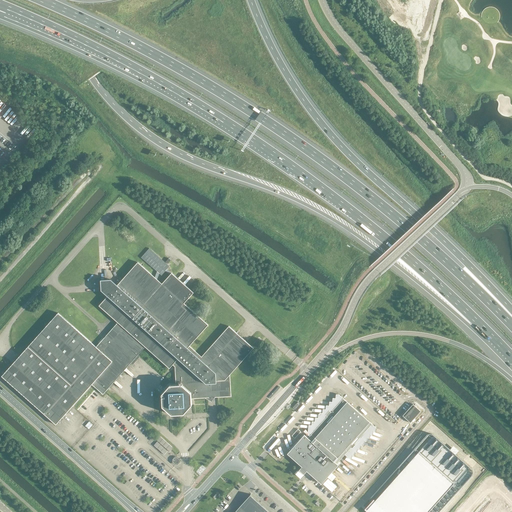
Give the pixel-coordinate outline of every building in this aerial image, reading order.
[(460,11),(456,14),(461,20),(465,18),(460,11)] [(192,405),(191,399),(205,398),(212,402),(214,397),(231,397),(230,375),(253,348),(229,326),(202,357),(189,346),(208,325),(184,304),(194,293),(171,273),(162,284),(138,262),(117,285),(111,280),(101,280),(101,291),(108,296),(99,306),(118,323),(96,347),(58,313),(2,376),(56,425),(92,385),(103,394),(145,347),(169,369),(173,365),(175,367),(176,385),(170,385),(162,394),(162,407),(171,415),(184,414),(192,405)] [(377,429),(372,424),(343,399),(339,394),(338,394),(337,398),(335,398),(334,402),(331,402),(331,406),(328,406),(328,409),(325,409),(324,413),(321,413),(321,414),(320,414),(320,418),(317,418),(317,422),(314,422),(313,426),(311,425),(310,432),(312,433),(308,438),(304,435),(287,454),(302,467),(299,470),(296,473),(301,477),(303,474),(304,475),(307,471),(321,484),(338,465),(337,464),(345,454),(351,458),(353,459),(354,455),(355,456),(357,452),(358,453),(360,449),(361,449),(363,445),(364,446),(364,445),(365,445),(366,441),(368,442),(369,438),(371,439),(372,435),(374,435),(375,431),(376,432),(377,429)] [(413,404),(402,416),(410,423),(421,411),(413,404)] [(298,429),(292,436),(295,438),(301,432),(298,429)] [(170,451),(174,448),(162,436),(154,444),(165,454),(169,450),(170,451)] [(418,452),(367,510),(368,510),(370,511),(428,511),(454,484),(453,483),(453,484),(419,453),(419,452),(418,452)] [(485,481),(457,511),(511,511),(511,493),(497,480),(496,480),(496,479),(495,479),(494,479),(494,478),(493,478),(492,478),(491,478),(490,478),(489,478),(489,479),(488,479),(487,479),(487,480),(486,480),(485,481)] [(268,511),(250,496),(251,495),(250,495),(245,504),(240,511),(268,511)]
